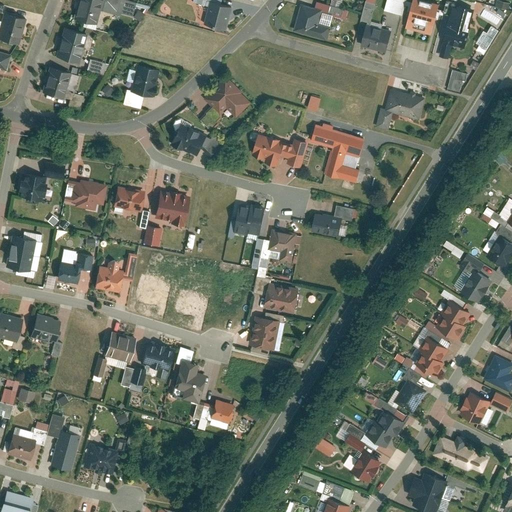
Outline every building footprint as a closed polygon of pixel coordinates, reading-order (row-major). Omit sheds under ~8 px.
[(80,0),(77,18),(98,22),(103,0),(80,0)] [(378,0),(366,0),(361,23),(368,24),(372,25),(378,0)] [(406,0),(387,0),(385,11),(402,15),(406,0)] [(416,0),(408,28),(432,35),(441,4),(426,0),(416,0)] [(206,27),(227,32),(233,6),(211,1),(206,27)] [(297,30),(328,39),(332,26),(320,22),(323,11),(304,5),(297,30)] [(444,42),(462,47),(472,12),(454,7),(444,42)] [(0,30),(0,35),(21,40),(27,17),(5,11),(0,30)] [(372,25),(368,24),(363,47),(390,53),(395,31),(372,25)] [(60,60),(80,64),(87,32),(67,28),(60,60)] [(403,35),(418,39),(419,32),(404,28),(403,35)] [(0,48),(0,83),(3,85),(11,52),(0,48)] [(103,74),(106,62),(88,58),(85,70),(103,74)] [(132,91),(155,96),(161,68),(138,63),(132,91)] [(46,92),(66,97),(72,72),(51,67),(46,92)] [(450,70),(448,89),(461,91),(462,79),(466,80),(467,71),(450,70)] [(235,119),(252,101),(226,77),(210,94),(235,119)] [(386,110),(420,118),(424,99),(391,91),(386,110)] [(315,110),(320,98),(310,94),(306,107),(315,110)] [(171,145),(198,155),(206,133),(178,124),(171,145)] [(361,152),(364,137),(317,127),(313,142),(332,146),(346,149),(361,152)] [(289,162),(299,165),(306,142),(296,139),(294,146),(259,136),(253,154),(264,157),(265,154),(268,155),(266,161),(277,165),(280,153),(291,157),(289,162)] [(346,149),(332,146),(327,171),(341,174),(343,164),(346,149)] [(343,164),(341,174),(372,181),(374,171),(343,164)] [(18,195),(45,201),(50,175),(24,169),(18,195)] [(89,201),(102,204),(106,185),(80,179),(74,206),(87,208),(89,201)] [(111,206),(141,212),(145,191),(116,185),(111,206)] [(156,218),(183,224),(189,196),(162,190),(156,218)] [(252,209),(240,206),(235,230),(247,232),(247,230),(252,209)] [(259,233),(264,209),(252,206),(252,209),(247,230),(259,233)] [(313,229),(338,234),(341,218),(316,213),(313,229)] [(47,221),(53,225),(57,219),(51,215),(47,221)] [(148,244),(158,245),(159,226),(148,226),(148,244)] [(268,257),(291,261),(296,234),(274,229),(268,257)] [(14,274),(34,278),(42,234),(22,231),(21,237),(7,235),(3,259),(11,261),(10,268),(15,269),(14,274)] [(484,254),(506,267),(511,256),(511,242),(497,233),(484,254)] [(446,239),(442,245),(459,256),(463,250),(446,239)] [(58,277),(77,282),(80,268),(90,270),(93,256),(78,252),(76,259),(62,256),(58,277)] [(101,267),(96,286),(118,291),(122,272),(118,271),(119,265),(114,260),(108,262),(107,269),(101,267)] [(478,270),(465,290),(480,300),(493,279),(478,270)] [(263,303),(296,311),(302,286),(268,279),(263,303)] [(147,282),(142,301),(164,305),(168,287),(147,282)] [(417,286),(413,293),(423,299),(427,292),(417,286)] [(182,292),(177,311),(199,316),(203,297),(182,292)] [(438,323),(461,337),(475,314),(452,300),(438,323)] [(0,336),(17,341),(23,314),(0,309),(0,336)] [(249,343),(274,348),(281,316),(257,311),(249,343)] [(404,326),(408,319),(399,314),(395,321),(404,326)] [(31,335),(56,341),(61,320),(36,315),(31,335)] [(104,353),(131,359),(136,337),(109,331),(104,353)] [(53,340),(50,354),(59,356),(62,342),(53,340)] [(146,362),(167,367),(172,345),(151,341),(146,362)] [(435,341),(420,365),(435,374),(450,350),(435,341)] [(376,354),(371,362),(382,368),(386,361),(376,354)] [(482,378),(507,391),(511,382),(511,376),(508,375),(511,367),(511,362),(495,354),(482,378)] [(182,396),(198,401),(205,374),(195,372),(196,366),(182,362),(176,386),(184,388),(182,396)] [(402,401),(416,410),(429,389),(414,380),(402,401)] [(30,403),(34,391),(19,387),(16,399),(30,403)] [(463,413),(483,421),(492,399),(472,391),(463,413)] [(212,417),(232,422),(236,403),(216,399),(212,417)] [(367,435),(385,446),(393,434),(395,435),(404,419),(386,408),(377,422),(375,421),(367,435)] [(70,470),(78,434),(76,434),(77,426),(67,424),(66,431),(56,429),(49,466),(70,470)] [(435,453),(483,473),(491,453),(443,433),(435,453)] [(12,456),(29,460),(34,438),(17,434),(12,456)] [(329,455),(335,445),(320,436),(314,446),(329,455)] [(86,467),(112,473),(118,447),(91,442),(86,467)] [(352,469),(372,481),(384,462),(364,450),(352,469)] [(413,501),(437,511),(450,479),(426,469),(413,501)] [(325,480),(302,471),(297,483),(320,492),(325,480)] [(339,500),(349,502),(353,489),(342,486),(339,500)] [(31,511),(35,497),(7,489),(1,511),(31,511)] [(325,511),(349,511),(352,505),(330,498),(325,511)]
